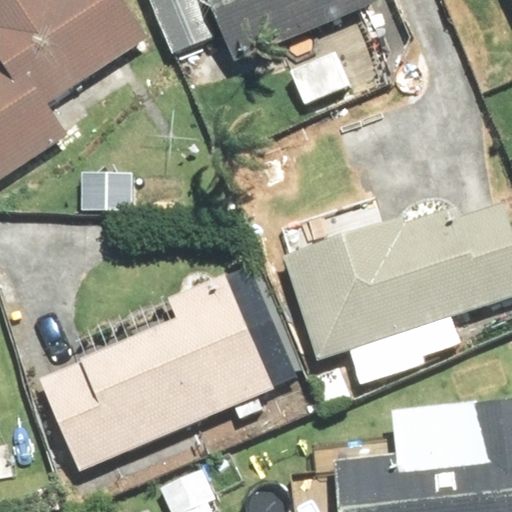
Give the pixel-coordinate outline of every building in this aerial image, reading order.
[(48,111),(148,41),(118,0),(0,0),(0,191),(70,143),(48,111)] [(204,0),(232,69),(377,11),(372,0),(204,0)] [(395,247),(386,225),(281,265),(321,370),(348,360),(360,393),(465,352),(453,324),(511,300),(511,225),(504,205),(395,247)] [(38,378),(75,473),(236,408),(242,423),(298,400),(249,274),(170,306),(176,323),(38,378)] [(511,511),(511,401),(389,416),(394,460),(330,466),(335,511),(511,511)] [(219,511),(220,511),(203,472),(155,492),(163,511),(219,511)]
